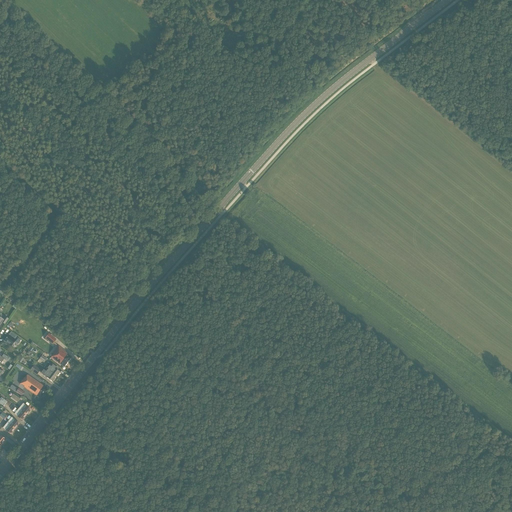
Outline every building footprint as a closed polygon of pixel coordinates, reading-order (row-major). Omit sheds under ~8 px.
[(49,334),(46,339),(53,344),(56,340),(49,334)] [(14,339),(9,335),(4,341),(12,346),(14,342),(18,345),(21,340),(16,337),(14,339)] [(57,363),(58,362),(64,367),(72,357),(65,352),(66,352),(59,346),(53,354),(54,355),(51,358),(57,363)] [(0,364),(4,359),(7,362),(10,358),(4,354),(2,358),(0,356),(0,364)] [(47,370),(50,372),(57,377),(60,372),(60,373),(60,372),(56,369),(57,367),(53,363),(51,365),(50,365),(48,368),(47,370)] [(30,370),(37,375),(41,370),(34,365),(30,370)] [(50,372),(47,370),(46,371),(43,369),(41,373),(47,377),(53,382),(57,377),(50,372)] [(35,395),(36,395),(41,398),(47,389),(28,375),(25,378),(20,384),(35,395)] [(13,394),(11,397),(17,402),(20,399),(13,394)] [(19,405),(21,407),(19,409),(27,415),(31,410),(26,406),(23,403),(22,405),(21,404),(19,405)] [(19,409),(17,411),(15,413),(14,414),(17,416),(22,421),(27,415),(19,409)] [(15,429),(20,424),(14,419),(14,420),(12,417),(7,423),(15,429)] [(11,435),(15,429),(7,423),(3,428),(6,430),(5,430),(11,435)]
